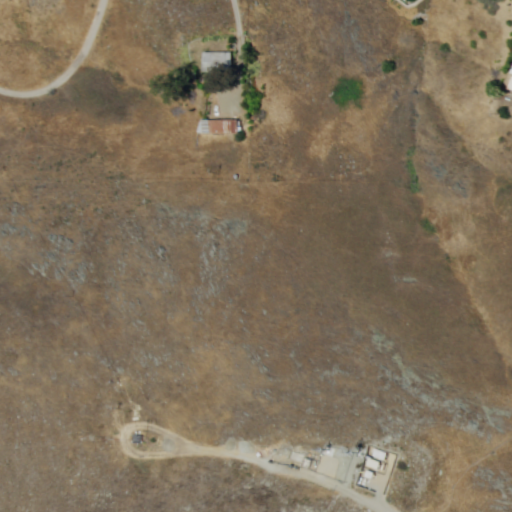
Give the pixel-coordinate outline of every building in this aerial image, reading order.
[(196,74),(195,53),(224,53),(224,73),(196,74)] [(204,132),(204,119),(244,120),(244,133),(204,132)] [(375,458),(378,450),(392,454),(390,462),(375,458)] [(372,459),(385,463),(382,471),(369,467),(372,459)] [(367,477),(369,471),(377,473),(375,480),(367,477)]
